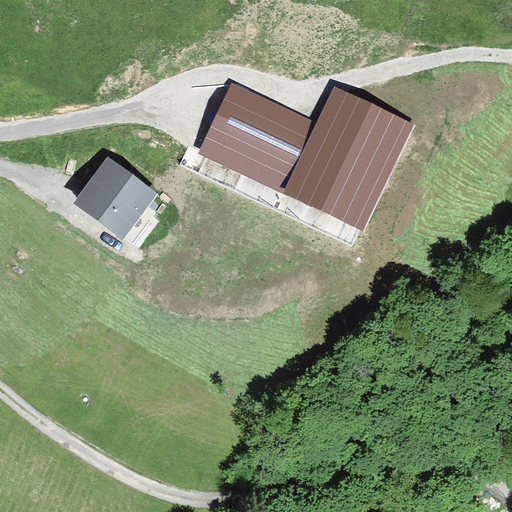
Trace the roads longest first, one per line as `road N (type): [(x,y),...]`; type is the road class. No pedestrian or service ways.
road 1 (track): [(511,58),(454,40),(433,46),(380,95),(288,156),(210,158),(130,128),(106,129),(59,153),(37,180)]
road 2 (unclassified): [(218,511),(141,482),(0,393)]
road 3 (unclassified): [(0,168),(37,180),(121,252)]
